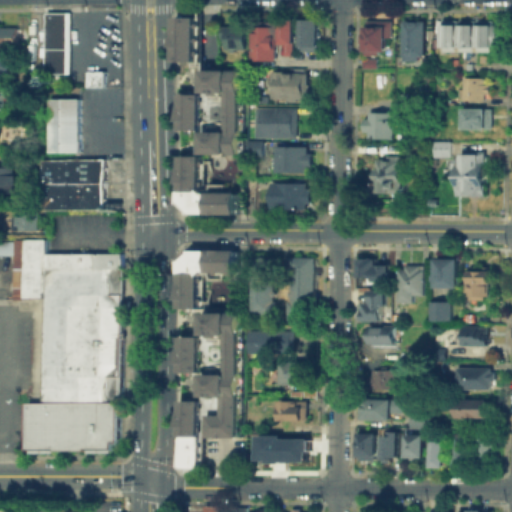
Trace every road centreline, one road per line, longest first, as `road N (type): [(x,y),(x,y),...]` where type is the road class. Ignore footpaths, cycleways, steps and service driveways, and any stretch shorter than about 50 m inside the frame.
road 1 (residential): [(336,488),(340,0)]
road 2 (tertiary): [(154,231),(511,230)]
road 3 (residential): [(164,484),(511,488)]
road 4 (primary): [(164,484),(165,260),(154,231)]
road 5 (primary): [(154,231),(141,259),(139,479)]
road 6 (tertiary): [(0,475),(139,479)]
